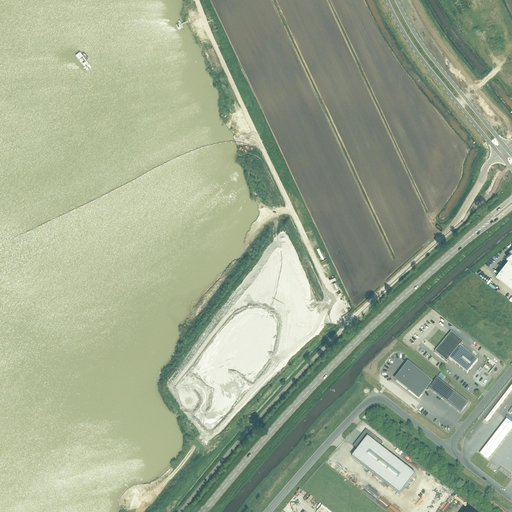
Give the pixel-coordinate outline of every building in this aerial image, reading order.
[(511,251),(506,257),(509,258),(496,275),(511,287),(511,251)] [(511,315),(480,290),(465,310),(504,341),(511,331),(511,315)] [(451,333),(435,353),(446,363),(449,359),(467,374),(478,361),(460,346),(463,343),(451,333)] [(397,382),(419,399),(425,390),(426,390),(428,390),(429,389),(460,414),(468,403),(437,379),(432,385),(431,383),(409,366),(397,382)] [(496,366),(488,376),(494,380),(502,370),(496,366)] [(511,390),(511,384),(485,420),(488,422),(511,390)] [(511,428),(511,423),(507,419),(480,453),(488,460),(511,428)] [(368,439),(352,458),(400,496),(415,475),(368,439)] [(423,490),(428,494),(436,484),(430,480),(423,490)]
